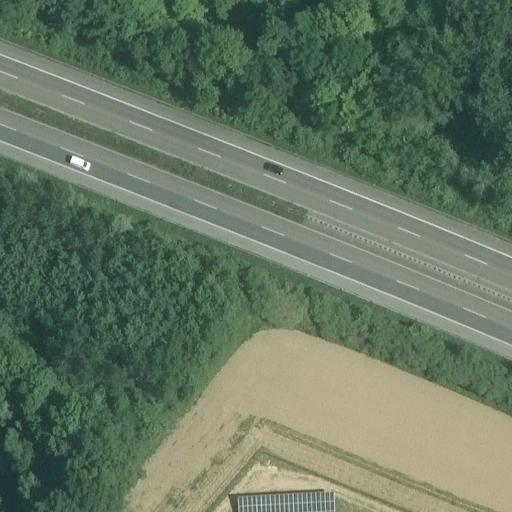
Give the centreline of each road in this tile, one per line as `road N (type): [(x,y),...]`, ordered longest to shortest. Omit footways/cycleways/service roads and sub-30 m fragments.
road 1 (motorway): [(511,278),(0,77)]
road 2 (motorway): [(0,135),(511,335)]
